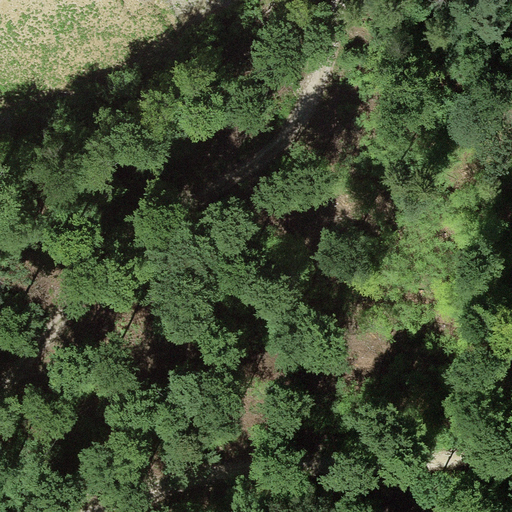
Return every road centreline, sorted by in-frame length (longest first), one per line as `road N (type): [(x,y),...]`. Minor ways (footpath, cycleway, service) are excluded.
road 1 (track): [(0,428),(79,267),(240,106),(319,0)]
road 2 (track): [(511,435),(427,456),(208,465),(85,511)]
